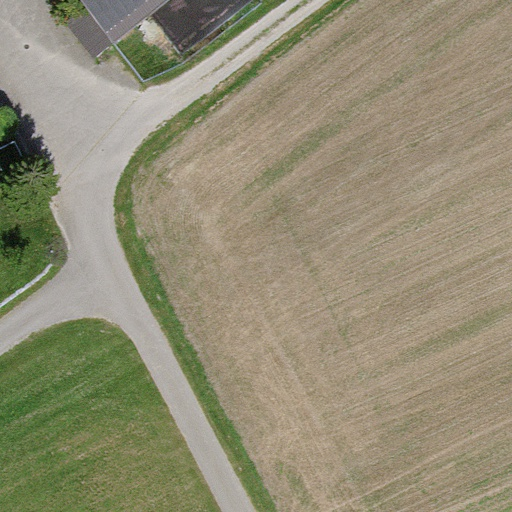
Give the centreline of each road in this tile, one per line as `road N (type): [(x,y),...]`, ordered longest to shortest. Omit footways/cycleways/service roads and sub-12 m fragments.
road 1 (track): [(238,511),(114,275),(0,344)]
road 2 (track): [(114,275),(95,224),(94,190),(117,149),(314,0)]
